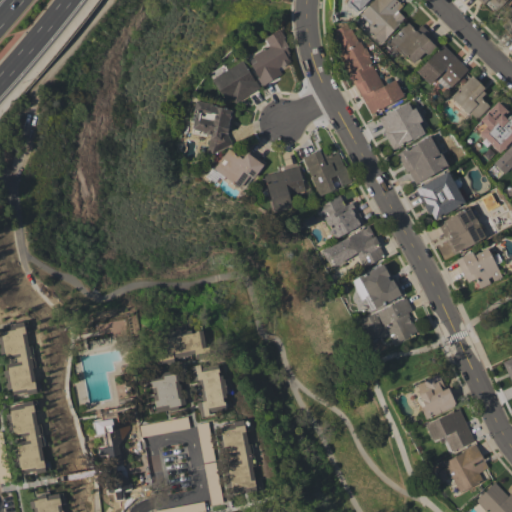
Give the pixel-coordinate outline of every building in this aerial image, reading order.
[(349,0),(346,3),(355,12),(367,0),(349,0)] [(402,5),(396,0),(372,0),(359,14),(369,24),(365,29),(380,43),(404,17),(397,11),(402,5)] [(487,0),(496,9),(505,0),(478,0),(482,4),(487,0)] [(403,96),(394,79),(381,85),(350,22),(328,33),(368,114),(403,96)] [(433,44),(418,30),(417,32),(406,22),(388,42),(413,65),(433,44)] [(263,37),(268,46),(247,57),(260,85),(280,75),(277,68),(293,60),(278,30),(263,37)] [(429,84),(437,75),(450,87),(468,69),(442,44),(416,72),(429,84)] [(223,101),(230,97),(234,103),(259,88),(242,60),(210,79),(223,101)] [(449,97),(474,121),(488,106),(479,96),(485,89),(470,75),(449,97)] [(499,153),(511,138),(511,114),(510,112),(509,113),(497,101),(472,127),(499,153)] [(225,149),(231,107),(194,102),(190,132),(209,135),(207,146),(225,149)] [(425,134),(409,102),(377,117),(392,149),(425,134)] [(445,169),(432,136),(398,151),(411,183),(445,169)] [(262,164),(246,151),(241,158),(228,148),(212,168),(241,190),(262,164)] [(339,186),(350,181),(338,151),(325,156),(322,148),(301,157),(317,196),(334,189),(329,178),(335,176),(339,186)] [(304,191),(298,166),(263,174),(272,212),(291,207),(289,194),(304,191)] [(414,188),(431,220),(464,203),(447,171),(414,188)] [(363,224),(352,201),(344,205),(339,195),(316,206),(333,239),(363,224)] [(484,238),(470,207),(437,222),(451,253),(484,238)] [(320,249),(330,269),(357,255),(363,266),(383,256),(369,226),(320,249)] [(471,255),(470,252),(456,258),(466,282),(474,278),(478,288),(501,278),(487,247),(471,255)] [(374,308),(399,296),(383,263),(358,276),(374,308)] [(358,319),(372,351),(386,345),(386,346),(418,332),(403,299),(358,319)] [(36,392),(25,322),(0,326),(0,331),(5,360),(3,361),(9,396),(36,392)] [(201,327),(154,336),(159,364),(172,362),(171,358),(194,354),(194,356),(206,354),(201,327)] [(198,415),(224,411),(222,397),(224,397),(218,362),(189,366),(191,380),(201,379),(205,401),(196,402),(198,415)] [(181,408),(176,370),(148,375),(154,412),(181,408)] [(413,384),(428,418),(455,405),(447,387),(444,388),(438,373),(413,384)] [(424,423),(431,440),(443,435),(450,451),(473,441),(459,409),(424,423)] [(96,421),(99,445),(97,445),(98,456),(106,455),(107,466),(120,464),(116,435),(130,433),(128,423),(111,425),(110,419),(96,421)] [(256,490),(249,443),(246,443),(243,421),(216,425),(221,459),(223,459),(228,494),(256,490)] [(0,431),(0,482),(8,481),(3,431),(0,431)] [(487,468),(475,444),(442,461),(458,493),(481,481),(477,472),(487,468)] [(110,490),(128,489),(127,477),(109,478),(110,490)] [(511,511),(511,493),(510,492),(507,495),(494,482),(474,500),(485,511),(511,511)]
